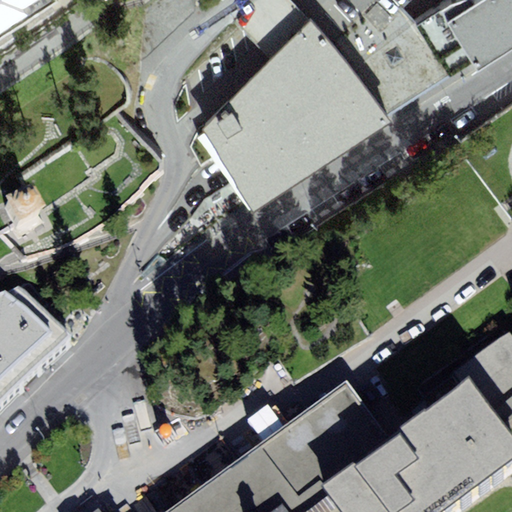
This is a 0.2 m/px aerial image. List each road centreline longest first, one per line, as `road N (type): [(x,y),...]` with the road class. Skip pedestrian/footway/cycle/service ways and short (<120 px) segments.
road 1 (tertiary): [(123,329),(214,258),(511,70)]
road 2 (residential): [(123,329),(119,288),(177,176),(157,91),(235,0)]
road 3 (unknown): [(315,194),(353,244),(400,215),(448,184),(420,128)]
road 4 (residential): [(90,367),(101,454),(90,481),(50,511)]
road 5 (tertiary): [(0,458),(90,367)]
